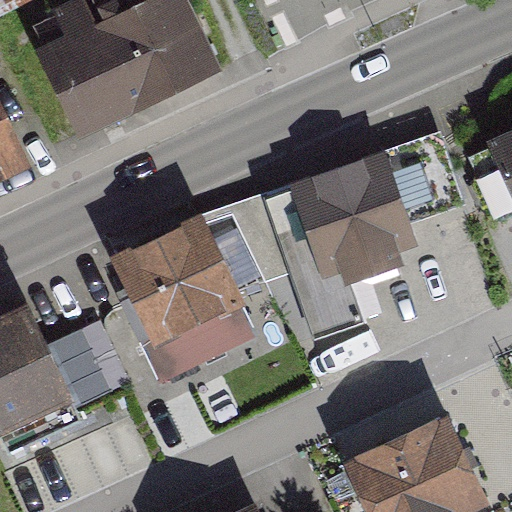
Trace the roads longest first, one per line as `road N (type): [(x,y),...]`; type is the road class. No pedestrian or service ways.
road 1 (secondary): [(511,26),(0,258)]
road 2 (residential): [(511,325),(116,511)]
